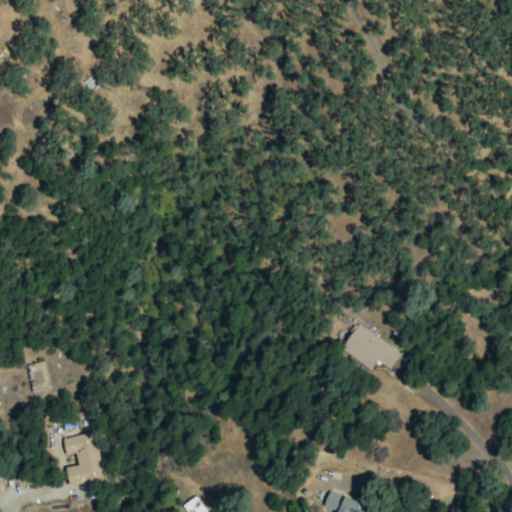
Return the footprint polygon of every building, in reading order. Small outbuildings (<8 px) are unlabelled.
[(399,354),(356,324),(339,349),(369,370),(376,361),(388,370),(399,354)] [(31,392),(50,387),(44,361),(25,365),(31,392)] [(61,438),(64,455),(74,453),(76,465),(64,467),(68,486),(102,478),(92,432),(61,438)] [(322,506),(336,511),(377,511),(378,510),(328,491),(322,506)] [(205,511),(193,496),(181,506),(185,511),(205,511)]
